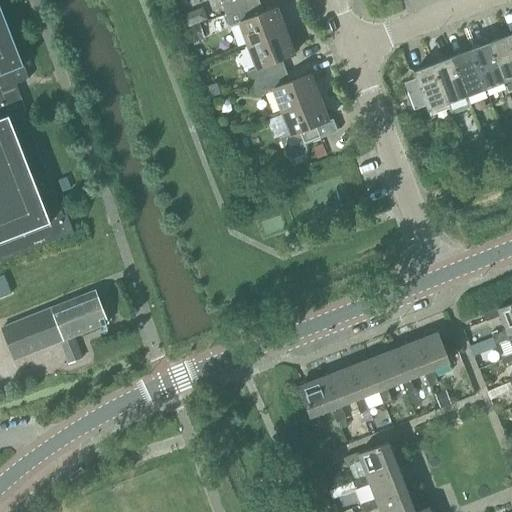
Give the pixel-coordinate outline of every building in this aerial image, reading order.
[(226,16),(259,3),(258,0),(219,0),(221,3),(226,16)] [(248,47),(286,32),(277,9),(264,14),(259,3),(226,16),(230,27),(239,24),(248,47)] [(0,261),(74,232),(66,214),(63,215),(23,111),(26,110),(15,84),(29,78),(26,71),(0,5),(0,261)] [(191,44),(205,39),(199,24),(185,29),(191,44)] [(252,85),(286,72),(282,61),(295,56),(286,32),(248,47),(257,69),(248,73),(252,85)] [(503,83),(511,79),(511,49),(507,37),(488,44),(503,83)] [(470,51),(485,90),(503,83),(488,44),(470,51)] [(451,58),(466,97),(485,90),(470,51),(451,58)] [(451,58),(433,66),(448,105),(452,115),(470,108),(466,97),(451,58)] [(428,112),(448,105),(433,66),(413,73),(416,80),(404,85),(415,111),(426,107),(428,112)] [(282,113),(319,99),(310,76),(290,84),(286,72),(252,85),(257,97),(273,90),(282,113)] [(217,84),(206,88),(210,98),(221,94),(217,84)] [(319,99),(282,113),(291,135),(281,139),(288,156),(293,159),(303,154),(305,150),(303,145),(320,138),(316,127),(329,122),(319,99)] [(507,144),(511,141),(511,129),(511,127),(502,131),(507,144)] [(225,136),(231,151),(239,148),(233,133),(225,136)] [(448,156),(452,165),(466,159),(462,150),(448,156)] [(0,276),(0,298),(11,294),(3,275),(0,276)] [(82,358),(73,337),(109,323),(96,292),(4,328),(17,360),(61,342),(69,364),(82,358)] [(497,308),(483,313),(486,321),(501,316),(506,331),(507,332),(511,330),(511,303),(498,309),(497,308)] [(493,338),(471,347),(475,357),(497,348),(496,345),(510,340),(511,345),(511,330),(507,332),(506,331),(492,336),(493,338)] [(426,372),(425,372),(431,387),(439,383),(434,369),(450,363),(438,333),(414,342),(426,372)] [(403,381),(402,382),(408,396),(416,393),(410,378),(425,372),(426,372),(414,342),(391,351),(403,381)] [(380,390),(379,391),(385,405),(393,401),(388,387),(402,382),(403,381),(391,351),(368,360),(380,390)] [(511,355),(502,360),(505,368),(511,364),(511,355)] [(357,399),(356,400),(361,414),(370,411),(364,397),(379,391),(380,390),(368,360),(345,369),(357,399)] [(334,408),(333,409),(338,423),(347,419),(341,406),(356,400),(357,399),(345,369),(322,378),(334,408)] [(318,414),(333,409),(334,408),(322,378),(299,387),(311,417),(309,418),(315,432),(323,428),(318,414)] [(510,383),(487,392),(488,392),(491,400),(511,391),(511,381),(510,382),(510,383)] [(435,394),(440,406),(451,402),(446,390),(435,394)] [(323,453),(331,450),(327,440),(319,443),(323,453)] [(358,453),(345,458),(346,460),(348,467),(361,461),(367,476),(368,478),(398,466),(389,443),(388,443),(359,454),(358,453)] [(339,469),(336,462),(321,468),(324,475),(339,469)] [(367,476),(354,481),(357,490),(371,485),(376,499),(377,501),(407,490),(398,466),(368,478),(367,476)] [(376,499),(363,504),(365,511),(368,511),(379,508),(380,511),(415,511),(407,490),(377,501),(376,499)]
